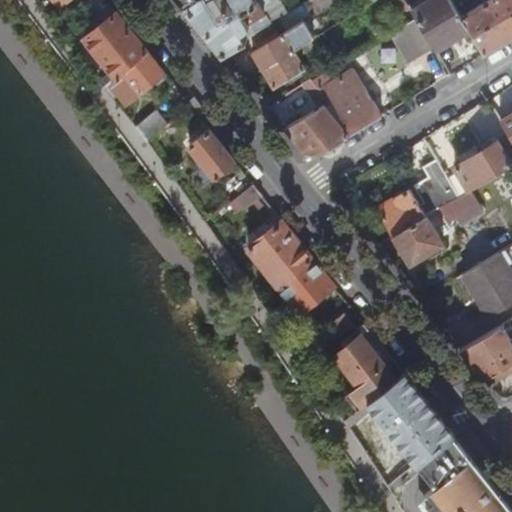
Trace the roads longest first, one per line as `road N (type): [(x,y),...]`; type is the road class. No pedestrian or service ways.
road 1 (secondary): [(300,189),(494,443)]
road 2 (residential): [(300,189),(511,61)]
road 3 (secondary): [(148,0),(300,189)]
